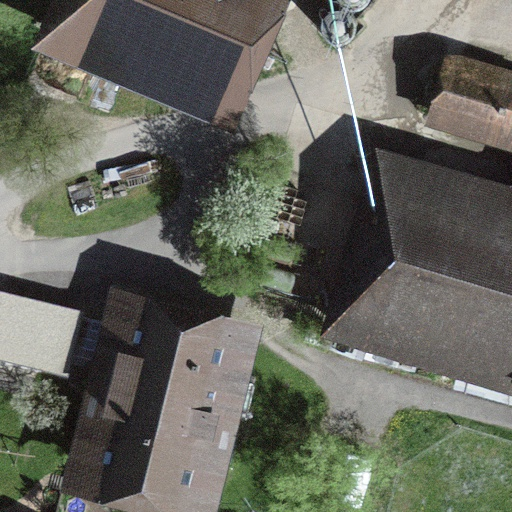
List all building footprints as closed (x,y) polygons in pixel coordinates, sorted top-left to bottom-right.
[(61,0),(45,38),(195,99),(203,81),(223,89),(261,0),(61,0)] [(511,139),(511,77),(452,60),(434,116),(511,139)] [(322,322),(319,332),(511,386),(511,214),(351,166),(363,122),(296,102),(247,265),(254,289),(295,299),(291,312),(322,322)] [(61,493),(137,511),(216,511),(263,328),(112,290),(61,493)] [(84,314),(0,293),(0,361),(68,378),(84,314)]
